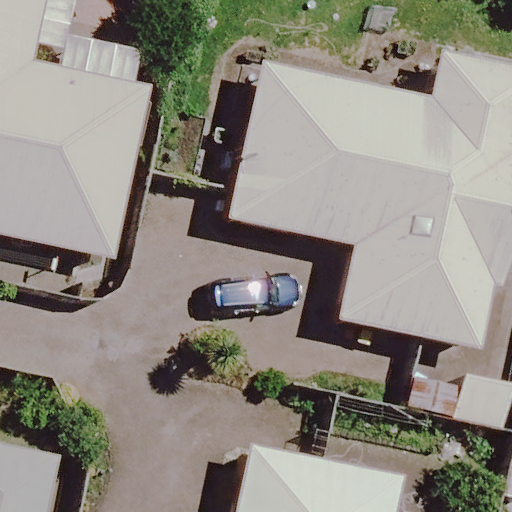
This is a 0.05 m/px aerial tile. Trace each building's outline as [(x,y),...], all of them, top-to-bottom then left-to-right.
[(0,0),(0,253),(88,273),(148,0),(0,0)] [(511,139),(511,86),(420,64),(407,117),(244,76),(205,231),(331,262),(314,331),(456,366),(511,139)] [(483,446),(493,399),(392,377),(382,424),(483,446)] [(0,511),(28,511),(38,472),(0,463),(0,511)] [(366,511),(370,488),(220,463),(211,511),(366,511)]
